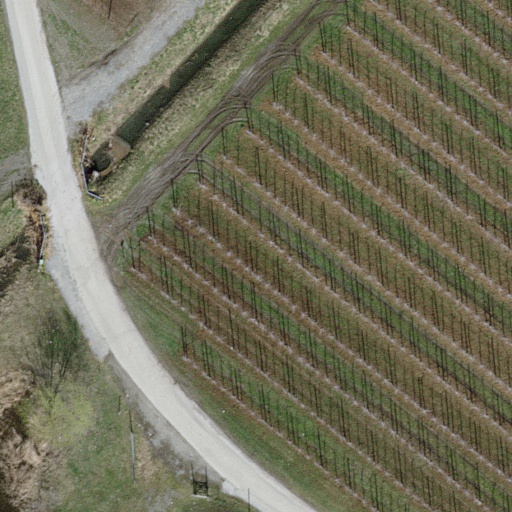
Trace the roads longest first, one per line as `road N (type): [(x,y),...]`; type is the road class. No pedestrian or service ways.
road 1 (track): [(79,262),(324,0)]
road 2 (track): [(0,164),(45,113),(183,0)]
